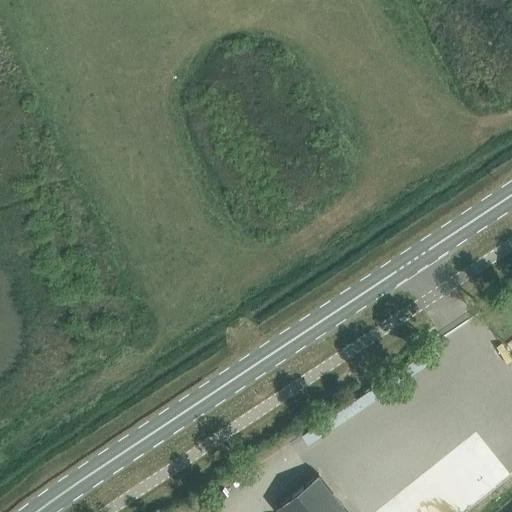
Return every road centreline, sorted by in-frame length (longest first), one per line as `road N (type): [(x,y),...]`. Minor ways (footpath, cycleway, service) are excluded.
road 1 (primary): [(38,511),(511,195)]
road 2 (track): [(261,361),(221,299),(0,456)]
road 3 (track): [(511,117),(221,299)]
